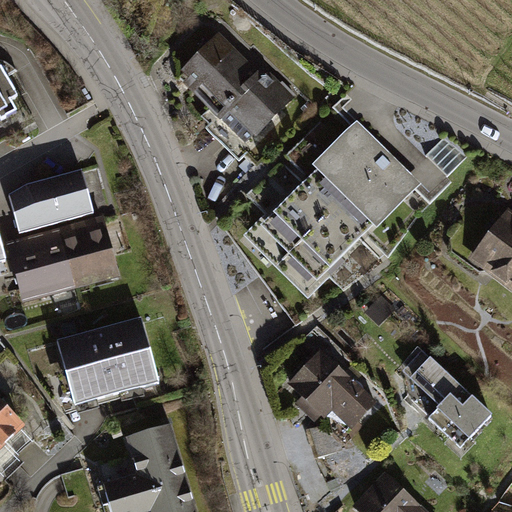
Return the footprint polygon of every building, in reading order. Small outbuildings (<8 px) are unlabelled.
[(228,35),(179,81),(249,157),(299,111),(228,35)] [(0,126),(15,117),(9,107),(15,103),(0,77),(0,126)] [(358,128),(311,174),(375,238),(422,192),(358,128)] [(96,167),(25,185),(8,195),(18,234),(109,210),(96,167)] [(370,235),(313,178),(248,241),(305,302),(370,235)] [(511,211),(468,264),(511,299),(511,211)] [(4,244),(19,301),(116,276),(101,218),(4,244)] [(139,317),(55,341),(73,407),(157,384),(139,317)] [(492,416),(423,350),(403,372),(440,407),(428,419),(460,449),(492,416)] [(378,419),(317,360),(285,392),(323,432),(312,439),(321,464),(347,451),(378,419)] [(0,469),(27,444),(0,415),(0,469)] [(196,511),(179,435),(125,447),(134,486),(101,493),(105,511),(196,511)] [(424,511),(387,477),(356,509),(358,511),(424,511)]
